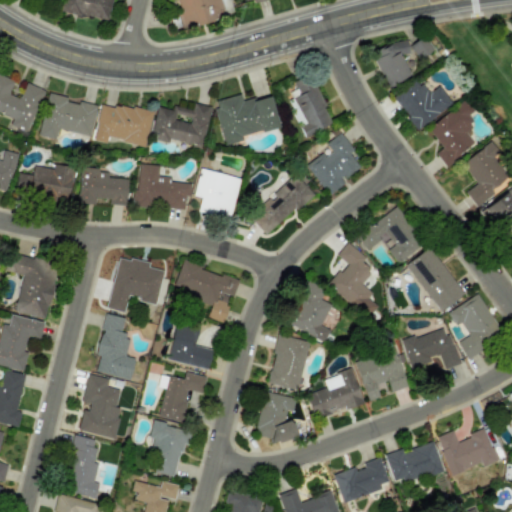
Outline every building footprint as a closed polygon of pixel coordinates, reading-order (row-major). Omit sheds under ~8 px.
[(111,0),(61,0),(59,11),(107,22),(111,0)] [(174,0),(181,28),(232,14),(228,0),(174,0)] [(400,55),(408,52),(403,38),(371,51),(384,86),(408,77),(400,55)] [(411,41),(413,56),(424,54),(422,40),(411,41)] [(304,123),(298,126),(303,137),(331,123),(308,74),(291,82),(294,89),(289,92),(304,123)] [(0,113),(11,118),(8,124),(26,131),(43,90),(24,83),(17,98),(8,94),(13,81),(0,75),(0,113)] [(451,105),(438,85),(426,93),(417,79),(391,96),(413,130),(451,105)] [(36,136),(54,140),(56,129),(88,136),(95,106),(66,100),(67,97),(46,93),(36,136)] [(276,127),(268,94),(241,101),(239,94),(212,101),(222,145),(241,141),(240,136),(276,127)] [(297,126),(303,123),(291,99),(285,102),(297,126)] [(426,129),(441,147),(434,153),(444,166),(473,143),(463,131),(474,123),(467,115),(472,111),(462,99),(426,129)] [(143,146),(151,113),(100,102),(91,140),(105,143),(106,138),(143,146)] [(208,106),(191,103),(190,109),(170,106),(169,109),(155,107),(150,138),(201,147),(208,106)] [(304,164),(326,195),(343,183),(340,180),(358,167),(348,153),(352,151),(338,132),(323,143),(329,151),(323,156),(321,152),(304,164)] [(473,204),(509,178),(494,157),(498,154),(489,142),(460,163),(475,184),(464,192),(473,204)] [(17,154),(1,149),(0,153),(0,188),(5,190),(17,154)] [(187,183),(168,182),(169,177),(156,176),(157,165),(136,163),(132,205),(185,210),(187,183)] [(16,172),(13,192),(65,201),(71,168),(52,164),(51,169),(32,165),(30,175),(16,172)] [(126,179),(106,177),(106,169),(78,167),(75,203),(94,204),(95,198),(107,199),(107,204),(124,205),(126,179)] [(238,178),(198,168),(191,196),(198,197),(195,211),(229,219),(238,178)] [(311,193),(294,175),(248,218),(265,236),(311,193)] [(511,239),(511,190),(510,188),(481,208),(506,244),(511,239)] [(364,250),(381,238),(387,247),(384,249),(394,263),(421,244),(395,206),(353,235),(364,250)] [(325,284),(364,318),(374,305),(366,298),(370,293),(359,284),(370,272),(359,263),(363,258),(345,242),(334,254),(344,263),(325,284)] [(402,265),(439,312),(463,293),(426,247),(402,265)] [(42,320),(57,265),(12,253),(7,271),(21,275),(12,311),(42,320)] [(104,308),(122,313),(126,297),(154,304),(162,270),(147,267),(148,263),(116,256),(104,308)] [(237,279),(179,262),(170,291),(209,303),(205,317),(221,322),(229,295),(232,296),(237,279)] [(328,304),(319,300),(323,290),(304,281),(285,325),(322,341),(328,329),(319,325),(328,304)] [(445,312),(453,326),(459,322),(466,335),(455,342),(465,357),(501,336),(476,294),(445,312)] [(127,379),(132,358),(123,356),(128,333),(119,332),(123,317),(103,313),(91,372),(127,379)] [(0,366),(21,371),(25,352),(22,352),(25,336),(38,339),(42,322),(9,315),(6,325),(0,323),(0,366)] [(165,360),(206,369),(210,349),(193,345),(198,324),(175,318),(165,360)] [(441,369),(456,364),(445,326),(399,340),(407,368),(429,362),(428,357),(437,355),(441,369)] [(296,390),(305,341),(275,335),(266,384),(296,390)] [(365,401),(377,397),(373,385),(385,381),(388,392),(404,387),(392,348),(352,361),(365,401)] [(360,403),(349,369),(321,378),(324,387),(304,394),(313,419),(360,403)] [(23,375),(3,370),(0,382),(0,423),(16,428),(20,412),(15,411),(23,375)] [(156,417),(180,422),(187,390),(200,393),(204,376),(183,372),(181,379),(165,376),(156,417)] [(112,439),(120,407),(113,405),(117,389),(105,386),(107,378),(86,374),(79,405),(81,405),(76,430),(112,439)] [(292,398),(261,391),(253,424),(256,435),(266,437),(267,441),(274,443),(295,436),(291,422),(283,420),(285,410),(290,409),(292,398)] [(150,472),(174,477),(184,429),(151,422),(147,437),(151,438),(148,451),(154,452),(150,472)] [(495,460),(483,429),(455,440),(451,430),(433,437),(448,475),(479,463),(481,466),(495,460)] [(95,440),(72,435),(60,491),(93,498),(97,483),(92,482),(96,463),(90,462),(95,440)] [(382,454),(391,481),(401,478),(402,483),(440,470),(431,441),(400,451),(400,449),(382,454)] [(386,481),(377,457),(361,463),(361,465),(331,475),(340,503),(380,489),(378,484),(386,481)] [(176,485),(158,481),(157,486),(133,481),(129,499),(143,502),(140,511),(162,511),(165,499),(172,500),(176,485)] [(298,501),(294,488),(276,494),(281,511),(335,511),(328,491),(298,501)] [(256,511),(260,499),(226,491),(223,502),(229,504),(226,511),(256,511)] [(95,511),(97,503),(55,494),(52,511),(95,511)]
